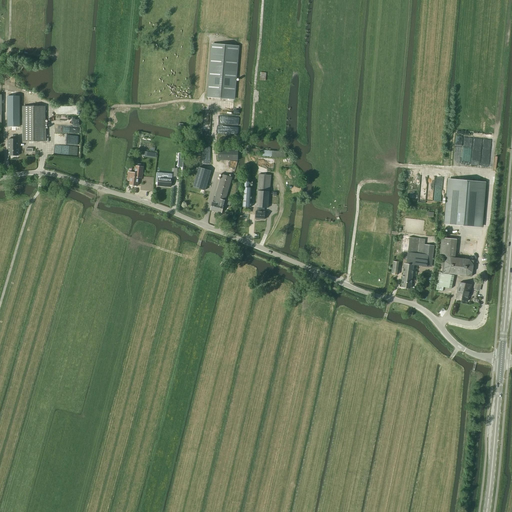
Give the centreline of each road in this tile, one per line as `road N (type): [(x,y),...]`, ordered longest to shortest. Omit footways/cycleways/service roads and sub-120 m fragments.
road 1 (tertiary): [(0,179),(56,174),(384,297)]
road 2 (track): [(198,246),(181,254),(132,239),(97,215),(112,108),(201,100),(216,109),(216,172)]
road 3 (track): [(268,511),(309,332),(303,309),(313,269)]
road 4 (secondary): [(485,511),(500,359)]
road 5 (track): [(0,307),(40,172)]
road 6 (tertiary): [(500,359),(464,351),(420,307),(384,297)]
road 7 (secondary): [(500,359),(511,231)]
